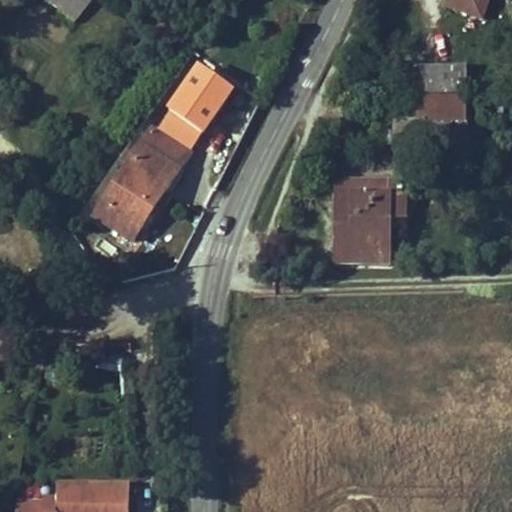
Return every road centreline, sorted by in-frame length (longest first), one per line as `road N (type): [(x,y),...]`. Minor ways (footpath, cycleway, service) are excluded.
road 1 (tertiary): [(344,0),(268,134),(205,288),(206,511)]
road 2 (unknown): [(205,288),(0,311)]
